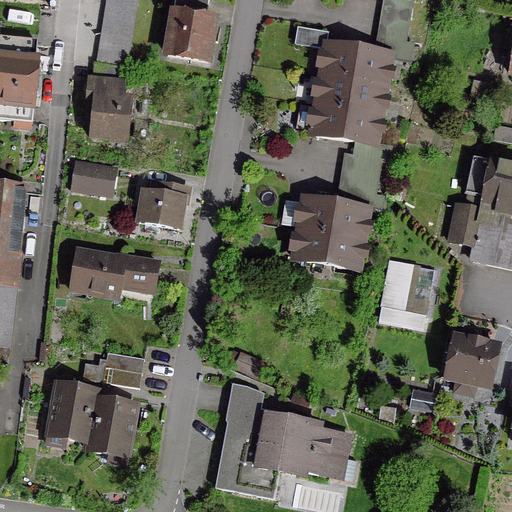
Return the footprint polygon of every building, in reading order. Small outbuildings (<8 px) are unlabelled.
[(125,69),(135,0),(104,0),(94,64),(125,69)] [(203,0),(172,0),(171,8),(201,13),(203,0)] [(385,2),(382,1),(377,29),(404,33),(408,5),(385,2)] [(205,64),(211,24),(172,17),(165,57),(205,64)] [(377,29),(375,43),(402,47),(404,33),(377,29)] [(324,48),(324,46),(326,36),(296,31),(293,46),(324,51),(324,48)] [(34,64),(33,64),(35,44),(0,40),(0,122),(30,125),(35,64),(34,64)] [(373,55),(373,56),(324,48),(324,51),(319,78),(384,89),(388,59),(408,62),(410,48),(402,47),(375,43),(373,55)] [(122,69),(94,65),(93,65),(92,84),(87,83),(85,99),(92,100),(88,139),(107,141),(108,137),(125,139),(129,103),(121,102),(123,87),(120,86),(122,69)] [(379,118),(384,89),(319,78),(314,107),(379,118)] [(494,104),(498,88),(484,85),(481,101),(494,104)] [(379,118),(314,107),(314,111),(299,109),(295,130),(310,132),(309,137),(354,145),(374,148),(379,118)] [(511,146),(511,131),(494,128),(492,142),(511,146)] [(389,150),(374,148),(354,145),(352,159),(369,162),(378,164),(387,165),(389,150)] [(376,179),(378,165),(378,164),(369,162),(352,159),(343,158),(341,173),(376,179)] [(469,263),(511,272),(511,169),(472,161),(464,195),(483,199),(480,213),(455,208),(447,244),(472,250),(469,263)] [(74,167),(70,189),(109,196),(113,174),(74,167)] [(340,178),(337,193),(346,195),(363,197),(372,199),(375,184),(340,178)] [(137,225),(176,232),(183,191),(160,188),(159,198),(142,195),(137,225)] [(0,367),(5,366),(22,194),(0,191),(0,367)] [(378,215),(381,200),(372,199),(363,197),(346,195),(343,210),(366,213),(378,215)] [(366,213),(343,210),(302,203),(301,206),(284,204),(280,226),(297,229),(297,232),(361,243),(366,213)] [(356,273),(361,243),(297,232),(292,262),(356,273)] [(156,265),(121,259),(114,258),(114,261),(75,254),(68,292),(116,300),(119,282),(153,287),(156,265)] [(379,309),(376,324),(421,332),(423,318),(405,314),(414,269),(388,264),(379,309)] [(462,385),(460,395),(470,397),(472,387),(488,390),(497,350),(452,341),(444,381),(462,385)] [(233,370),(256,380),(262,366),(231,353),(225,367),(233,370)] [(105,355),(103,370),(110,371),(140,376),(142,361),(105,355)] [(97,369),(83,366),(80,382),(94,384),(97,369)] [(140,376),(110,371),(108,386),(137,391),(140,376)] [(84,452),(85,452),(95,395),(54,387),(44,446),(62,449),(63,441),(85,445),(84,452)] [(245,390),(230,387),(224,423),(225,426),(214,490),(272,501),(278,470),(327,479),(326,480),(351,485),(355,464),(342,461),(347,438),(317,433),(318,427),(264,418),(263,423),(257,422),(261,397),(245,390)] [(423,412),(426,396),(411,393),(408,409),(423,412)] [(96,395),(95,395),(85,452),(107,456),(106,464),(124,467),(125,458),(129,459),(130,450),(127,449),(134,409),(95,402),(96,395)] [(290,403),(305,408),(307,401),(293,396),(290,403)]
